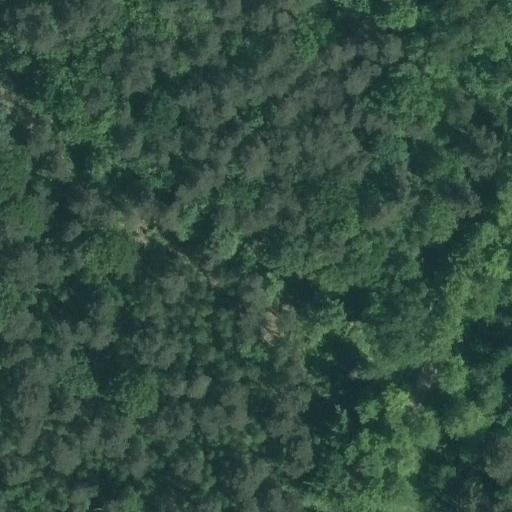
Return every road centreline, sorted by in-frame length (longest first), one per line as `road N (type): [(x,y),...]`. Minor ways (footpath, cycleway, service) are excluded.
road 1 (unclassified): [(374,511),(511,192)]
road 2 (track): [(285,261),(0,71)]
road 3 (track): [(434,367),(285,261)]
